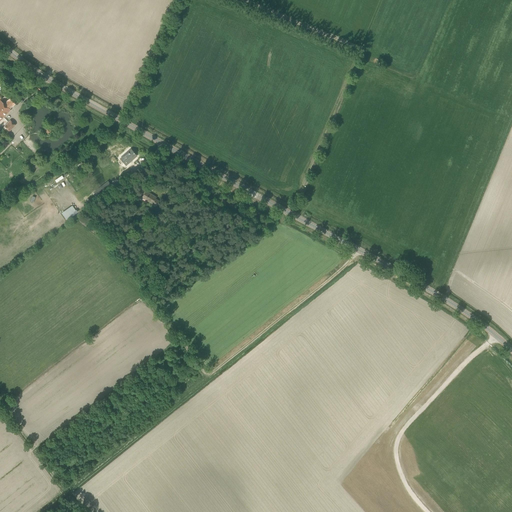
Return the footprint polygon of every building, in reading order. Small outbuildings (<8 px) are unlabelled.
[(4,103),(0,99),(0,120),(10,110),(9,109),(12,105),(17,101),(12,96),(4,103)] [(10,120),(4,126),(9,131),(15,125),(10,120)] [(126,165),(136,156),(131,149),(119,158),(126,165)] [(141,198),(151,204),(150,205),(155,207),(158,201),(155,198),(156,197),(146,191),(141,198)] [(135,201),(139,195),(135,192),(134,192),(133,192),(131,195),(132,196),(131,198),(135,201)] [(434,411),(508,469),(511,465),(511,466),(511,464),(511,429),(498,418),(495,419),(495,418),(493,420),(492,419),(486,420),(485,422),(481,419),(481,414),(481,413),(479,412),(482,412),(483,411),(485,406),(456,382),(455,382),(438,404),(434,411)]
